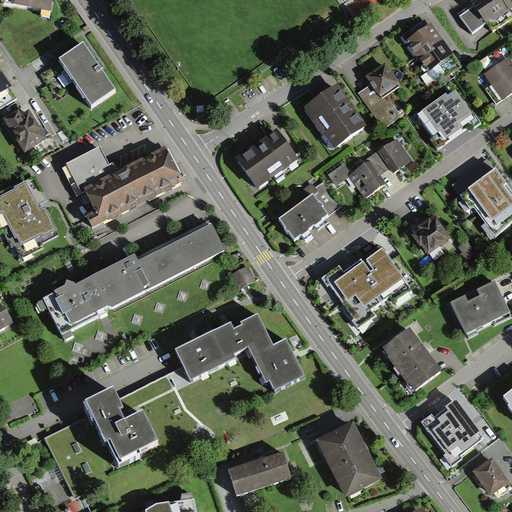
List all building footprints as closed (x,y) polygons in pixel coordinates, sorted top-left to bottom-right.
[(0,0),(0,4),(1,5),(4,3),(40,11),(39,17),(50,18),(51,0),(0,0)] [(459,16),(471,32),(486,22),(492,31),(511,16),(511,0),(471,0),(474,5),(459,16)] [(133,5),(130,7),(139,19),(141,17),(133,5)] [(431,22),(406,40),(429,72),(439,65),(448,77),(463,66),(448,45),(431,22)] [(85,43),(61,60),(93,108),(118,91),(85,43)] [(511,93),(511,61),(508,57),(483,75),(490,86),(486,89),(497,104),(511,93)] [(386,63),(367,76),(372,84),(382,99),(388,95),(401,86),(386,63)] [(0,108),(15,98),(9,89),(12,88),(0,70),(0,108)] [(338,84),(304,109),(334,150),(368,126),(353,105),(338,84)] [(372,84),(358,93),(383,129),(402,116),(388,95),(382,99),(372,84)] [(446,94),(418,114),(433,134),(429,137),(438,150),(467,128),(469,131),(481,122),(473,111),(472,112),(456,90),(448,96),(446,94)] [(19,109),(4,118),(25,152),(47,138),(29,109),(22,114),(19,109)] [(256,144),(236,158),(257,187),(299,158),(277,128),(256,144)] [(398,139),(380,152),(391,169),(395,174),(413,160),(398,139)] [(117,171),(84,189),(86,192),(95,209),(86,214),(94,228),(184,180),(166,145),(117,171)] [(84,189),(117,171),(112,161),(108,163),(99,146),(62,166),(78,196),(86,192),(84,189)] [(351,174),(346,165),(330,176),(337,187),(350,179),(364,199),(386,185),(380,176),(391,169),(380,152),(367,161),(368,163),(351,174)] [(469,190),(462,195),(470,208),(475,207),(495,234),(511,221),(511,189),(496,167),(468,188),(469,190)] [(15,245),(22,259),(44,248),(42,244),(58,237),(56,232),(57,231),(45,206),(40,209),(27,182),(16,187),(15,186),(0,192),(0,240),(5,238),(10,247),(15,245)] [(308,202),(280,221),(295,242),(302,237),(306,242),(313,237),(308,231),(315,226),(318,231),(325,226),(322,222),(341,208),(325,186),(316,192),(313,188),(303,195),(308,202)] [(412,235),(420,246),(421,246),(428,255),(452,238),(435,213),(417,225),(418,226),(412,230),(414,233),(412,235)] [(56,295),(45,301),(66,342),(76,337),(73,331),(100,317),(101,318),(108,315),(110,308),(115,309),(227,253),(213,225),(139,263),(136,257),(76,287),(76,285),(68,282),(66,288),(55,293),(56,295)] [(461,248),(469,258),(476,252),(468,242),(461,248)] [(323,278),(329,286),(331,285),(355,317),(352,320),(359,330),(378,316),(373,310),(389,298),(393,303),(412,289),(382,248),(367,259),(374,269),(371,271),(362,258),(343,271),(339,266),(323,278)] [(248,268),(232,276),(239,289),(254,280),(248,268)] [(467,297),(452,305),(467,337),(511,315),(496,283),(479,291),(482,297),(475,300),(470,303),(467,297)] [(3,306),(0,307),(0,333),(13,328),(3,306)] [(195,343),(175,353),(189,383),(236,361),(234,357),(249,350),(266,386),(270,385),(274,393),(305,378),(295,357),(287,342),(274,348),(259,318),(241,326),(243,329),(234,333),(231,326),(224,330),(195,343)] [(411,329),(384,350),(415,391),(443,370),(428,351),(411,329)] [(94,402),(81,408),(85,416),(113,470),(137,457),(136,455),(155,445),(140,416),(121,426),(115,416),(120,413),(110,394),(94,402)] [(511,394),(503,401),(511,412),(511,394)] [(422,422),(429,432),(430,431),(446,453),(444,455),(452,466),(464,458),(462,455),(484,439),(456,400),(446,407),(448,410),(435,420),(431,415),(422,422)] [(85,416),(41,438),(57,468),(71,495),(114,473),(113,470),(85,416)] [(308,437),(332,426),(329,418),(305,428),(308,437)] [(367,448),(353,420),(317,439),(347,496),(383,478),(367,448)] [(282,451),(228,469),(236,495),(291,477),(282,451)] [(491,457),(472,471),(490,495),(509,481),(491,457)] [(156,506),(146,511),(197,511),(195,502),(156,506)]
